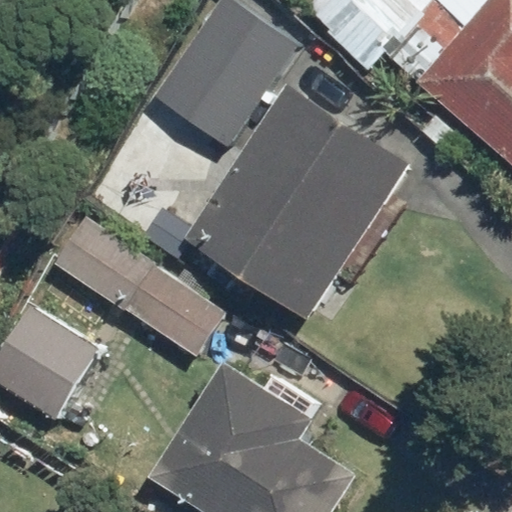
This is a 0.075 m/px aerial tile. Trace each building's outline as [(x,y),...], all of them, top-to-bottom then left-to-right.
[(241,148),(306,43),(238,0),(236,0),(172,104),(241,148)] [(511,0),(372,0),(336,43),(373,75),(403,40),(435,67),(425,79),(511,151),(511,0)] [(423,162),(296,82),(199,237),(326,317),(423,162)] [(238,312),(98,215),(66,261),(122,299),(206,358),(238,312)] [(96,337),(40,299),(0,357),(0,377),(62,420),(111,348),(96,337)] [(322,418),(235,362),(163,476),(219,511),(344,511),(368,475),(310,438),(322,418)]
